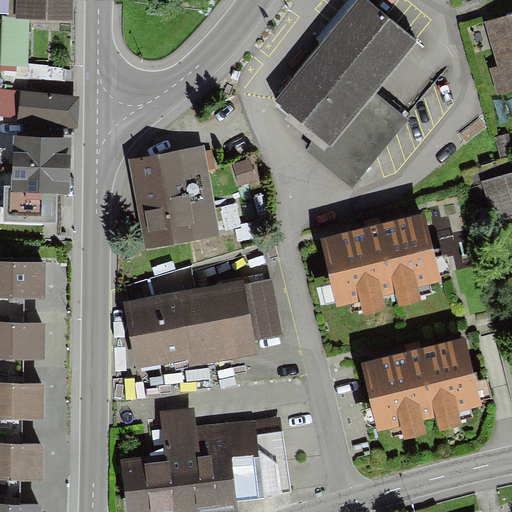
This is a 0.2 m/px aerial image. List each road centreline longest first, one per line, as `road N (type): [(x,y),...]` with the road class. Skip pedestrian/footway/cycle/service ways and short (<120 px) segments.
road 1 (tertiary): [(92,511),(98,108)]
road 2 (tertiary): [(98,108),(165,91),(233,29),(252,0)]
road 3 (tertiary): [(511,460),(325,511)]
